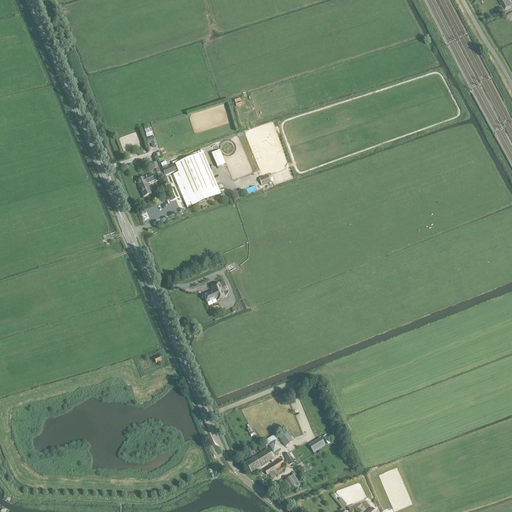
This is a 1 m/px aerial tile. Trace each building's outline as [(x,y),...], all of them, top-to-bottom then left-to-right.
[(144,130),(147,138),(152,136),(150,128),(144,130)] [(212,154),(218,168),(226,165),(220,150),(212,154)] [(187,209),(221,194),(202,151),(172,163),(173,166),(162,170),(165,176),(175,172),(176,174),(173,175),(187,209)] [(137,181),(142,193),(144,197),(151,194),(150,190),(147,184),(154,181),(152,175),(145,178),(137,181)] [(261,183),(262,186),(271,183),(268,176),(260,179),(261,183)] [(217,301),(225,298),(219,283),(211,287),(212,291),(209,292),(210,293),(204,296),(207,304),(216,300),(217,301)] [(285,447),(293,441),(287,433),(279,439),(285,447)] [(281,449),(274,436),(266,440),(273,453),(281,449)] [(320,437),(308,445),(314,453),(325,445),(320,437)] [(268,449),(246,463),(252,473),(273,459),(268,449)] [(294,461),(289,453),(284,456),(290,464),(294,461)] [(268,475),(269,474),(273,480),(277,477),(273,471),(285,464),(281,459),(264,470),(268,475)] [(294,475),(291,477),(285,481),(291,491),(300,485),(294,475)]
